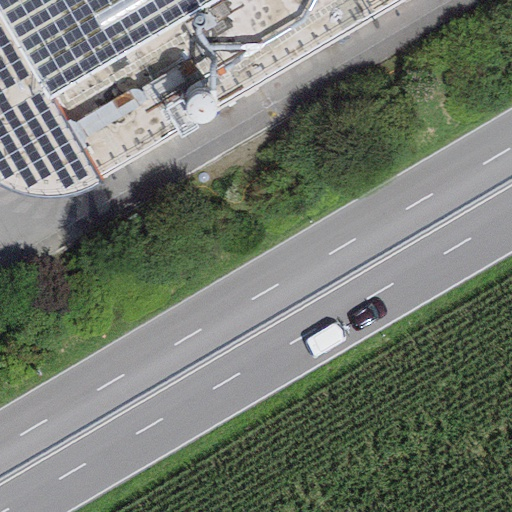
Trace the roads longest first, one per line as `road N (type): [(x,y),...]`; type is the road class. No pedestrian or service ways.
road 1 (primary): [(511,145),(0,446)]
road 2 (primary): [(13,511),(511,218)]
